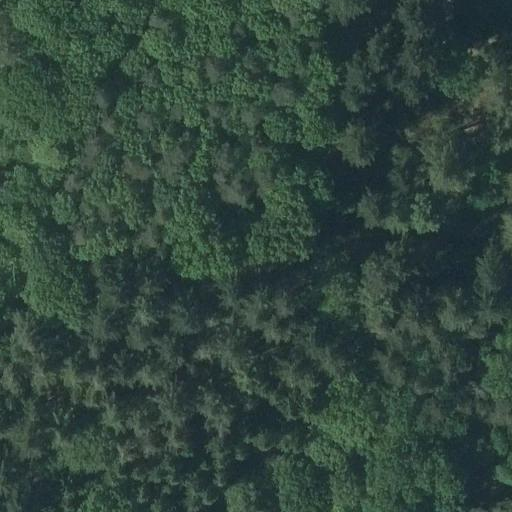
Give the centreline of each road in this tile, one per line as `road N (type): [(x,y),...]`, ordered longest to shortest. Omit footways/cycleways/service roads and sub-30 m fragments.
road 1 (track): [(387,511),(336,0)]
road 2 (track): [(443,0),(460,120),(511,257)]
